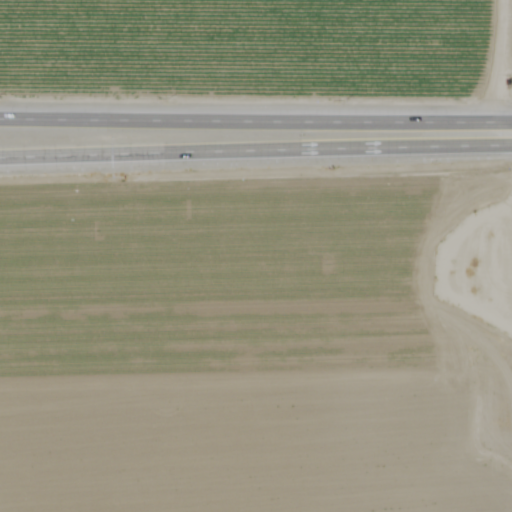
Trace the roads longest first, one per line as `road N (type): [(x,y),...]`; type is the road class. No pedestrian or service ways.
road 1 (trunk): [(0,159),(511,136)]
road 2 (trunk): [(511,135),(0,118)]
